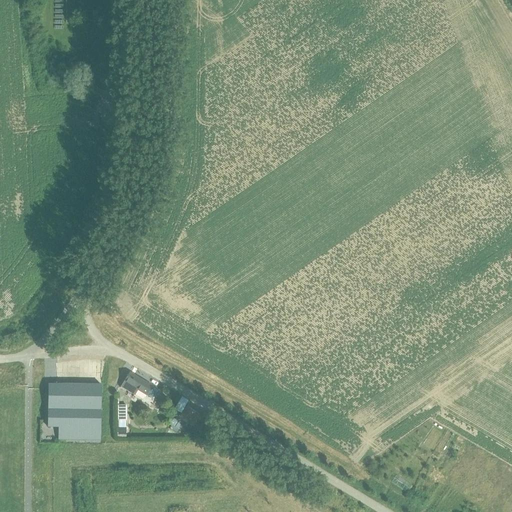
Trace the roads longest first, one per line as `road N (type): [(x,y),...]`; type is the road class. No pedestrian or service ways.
road 1 (unclassified): [(385,511),(112,350)]
road 2 (unclassified): [(82,290),(138,172),(148,0)]
road 3 (unclassified): [(82,290),(31,355),(112,350)]
